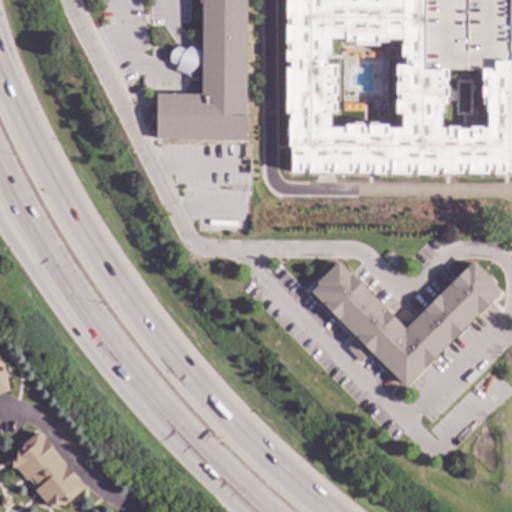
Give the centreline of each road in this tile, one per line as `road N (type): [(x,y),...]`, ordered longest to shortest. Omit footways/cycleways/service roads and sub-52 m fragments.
road 1 (motorway): [(267,511),(172,416),(93,316),(0,164)]
road 2 (motorway): [(0,221),(33,284),(108,385),(227,511)]
road 3 (residential): [(0,406),(33,413),(102,489),(139,511)]
